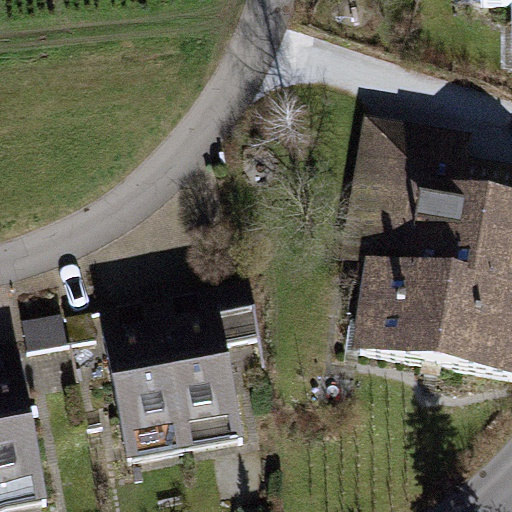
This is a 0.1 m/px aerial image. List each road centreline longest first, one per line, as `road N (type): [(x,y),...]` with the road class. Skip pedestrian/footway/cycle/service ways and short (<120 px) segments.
road 1 (residential): [(0,267),(73,247),(195,157),(280,0)]
road 2 (track): [(273,22),(0,50)]
